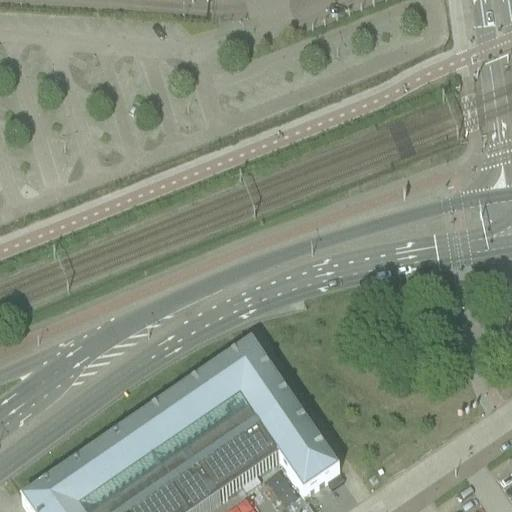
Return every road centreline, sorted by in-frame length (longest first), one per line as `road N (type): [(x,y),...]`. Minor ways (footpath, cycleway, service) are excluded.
road 1 (tertiary): [(0,473),(240,315),(339,276),(511,249)]
road 2 (tertiary): [(509,199),(455,204),(304,246),(124,328),(68,366)]
road 3 (unclassified): [(478,0),(509,199)]
road 4 (unclassified): [(511,413),(368,511)]
